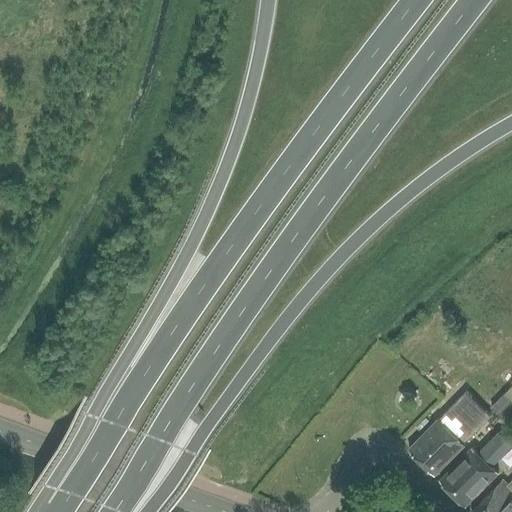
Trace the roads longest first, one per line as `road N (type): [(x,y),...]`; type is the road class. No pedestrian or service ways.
road 1 (trunk): [(115,511),(273,274),(482,0)]
road 2 (trunk): [(421,0),(197,297),(58,511)]
road 3 (trunk): [(270,0),(259,69),(220,195),(99,418),(58,511)]
road 4 (trunk): [(129,511),(333,265),(411,194),(511,126)]
road 5 (tertiary): [(224,511),(0,429)]
road 6 (unclassified): [(328,511),(355,465),(377,453),(444,511)]
